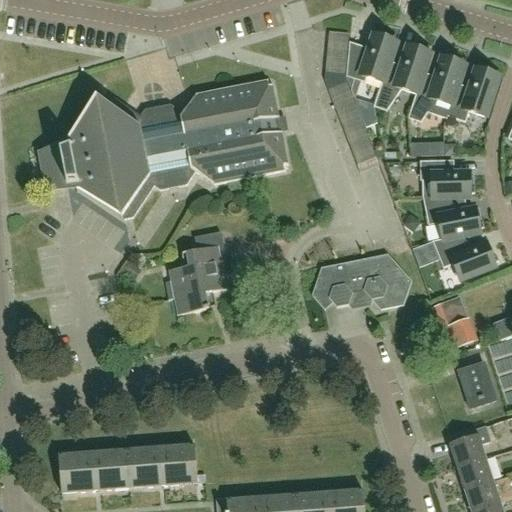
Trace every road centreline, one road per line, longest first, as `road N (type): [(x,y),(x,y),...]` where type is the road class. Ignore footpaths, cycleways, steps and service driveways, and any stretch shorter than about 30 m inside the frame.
road 1 (residential): [(421,511),(368,349),(9,412)]
road 2 (tertiary): [(248,0),(159,25),(14,0)]
road 3 (tertiary): [(511,35),(388,0)]
